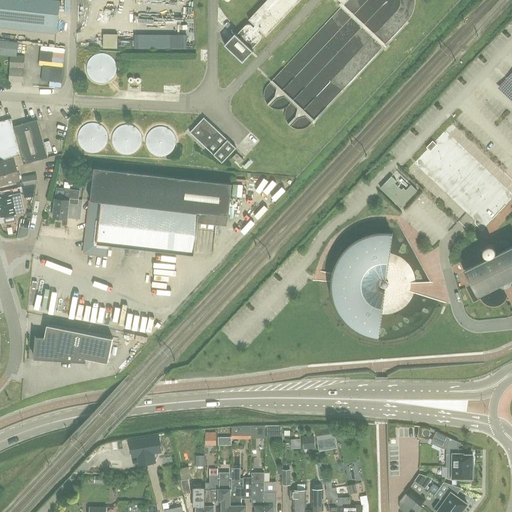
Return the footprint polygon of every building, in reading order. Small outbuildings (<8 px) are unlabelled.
[(0,0),(0,21),(56,28),(59,2),(45,0),(0,0)] [(301,0),(268,0),(250,19),(237,33),(254,50),(301,0)] [(193,1),(142,1),(143,17),(193,16),(193,1)] [(135,45),(188,44),(188,28),(135,29),(135,45)] [(103,44),(117,44),(117,29),(103,29),(103,44)] [(227,44),(244,61),(254,50),(237,33),(227,44)] [(0,54),(16,56),(18,43),(0,41),(0,54)] [(119,66),(119,63),(118,60),(117,57),(115,55),(113,54),(111,53),(108,52),(105,51),(100,52),(97,53),(95,55),(93,57),(91,60),(90,63),(90,65),(90,68),(91,70),(91,72),(93,75),(96,77),(98,79),(101,80),(103,80),(106,80),(109,80),(112,78),(115,76),(117,74),(118,72),(119,69),(119,66)] [(24,58),(10,57),(9,81),(23,81),(24,58)] [(511,69),(497,87),(511,100),(511,69)] [(190,132),(205,147),(222,163),(237,148),(204,118),(190,132)] [(24,164),(48,157),(37,120),(13,126),(11,119),(0,121),(0,156),(4,159),(21,155),(24,164)] [(110,137),(110,134),(109,131),(107,129),(105,126),(103,124),(100,123),(97,122),(94,122),(91,122),(89,123),(86,125),(84,127),(82,129),(80,132),(80,135),(80,137),(80,140),(81,142),(82,145),(84,147),(85,149),(88,151),(91,152),(94,152),(97,152),(100,151),(102,150),(105,148),(107,146),(108,144),(110,140),(110,137)] [(144,139),(144,136),(143,133),(141,131),(139,128),(136,126),(134,125),(131,124),(128,124),(125,125),(122,126),(120,127),(118,129),(116,131),(115,134),(114,136),(114,139),(114,141),(115,145),(116,147),(118,149),(120,151),(123,153),(125,154),(128,154),(131,154),(134,153),(137,152),(139,150),(141,148),(143,145),(144,142),(144,139)] [(179,141),(178,138),(178,135),(176,133),(175,130),(172,128),(170,127),(166,126),(164,126),(161,126),(158,127),(155,128),(153,130),(151,132),(150,134),(149,138),(148,141),(149,145),(150,148),(152,151),(155,153),(157,155),(159,155),(163,156),(166,156),(168,155),(171,154),(174,152),(176,149),(178,146),(178,144),(179,141)] [(426,147),(428,148),(414,163),(475,220),(474,223),(482,230),(486,226),(486,225),(511,197),(511,193),(445,130),(434,141),(433,140),(426,147)] [(382,166),(391,158),(386,152),(377,161),(382,166)] [(244,160),(236,153),(232,158),(239,165),(244,160)] [(0,183),(0,185),(19,179),(14,159),(2,162),(3,165),(0,165),(0,183)] [(109,243),(193,252),(198,210),(228,214),(232,182),(94,166),(84,252),(108,254),(109,243)] [(38,183),(37,175),(23,178),(24,186),(38,183)] [(283,192),(293,184),(289,179),(279,187),(283,192)] [(403,187),(401,188),(394,182),(389,188),(384,183),(380,187),(385,192),(386,191),(381,187),(384,184),(404,203),(400,206),(401,207),(417,190),(411,184),(406,189),(403,187)] [(25,195),(34,194),(35,185),(23,187),(25,195)] [(259,204),(269,194),(259,185),(250,196),(259,204)] [(56,197),(54,216),(68,217),(69,204),(78,205),(80,191),(77,191),(65,189),(57,188),(56,197)] [(276,188),(267,196),(272,201),(281,193),(276,188)] [(17,221),(15,215),(18,214),(18,212),(25,210),(21,193),(14,194),(0,197),(0,212),(1,218),(4,217),(5,223),(17,221)] [(244,212),(244,197),(235,197),(234,211),(244,212)] [(248,209),(238,218),(249,229),(258,221),(248,209)] [(19,228),(29,229),(30,221),(21,219),(19,228)] [(380,285),(382,287),(384,288),(387,287),(389,285),(389,283),(388,281),(385,279),(383,280),(381,281),(380,281),(383,279),(386,279),(386,278),(387,278),(392,233),(383,233),(374,234),(365,237),(357,241),(350,247),(343,253),(338,261),(335,270),(333,279),(332,288),(334,297),(337,306),(341,314),(347,321),(354,328),(361,332),(370,336),(379,338),(385,290),(385,289),(382,288),(380,285)] [(496,242),(493,245),(491,244),(488,244),(485,246),(484,248),(483,250),(479,251),(476,252),(473,255),(472,258),(472,262),(473,265),(464,270),(476,294),(511,276),(511,245),(511,246),(509,243),(506,241),(503,240),(499,241),(496,242)] [(164,272),(164,280),(178,280),(178,272),(164,272)] [(38,292),(35,307),(41,308),(44,293),(38,292)] [(118,324),(121,308),(107,305),(104,321),(118,324)] [(166,309),(156,319),(159,323),(169,313),(166,309)] [(67,360),(68,354),(108,363),(113,338),(47,325),(45,336),(36,336),(37,334),(35,334),(34,358),(67,360)] [(240,426),(232,426),(232,434),(240,434),(240,426)] [(316,430),(317,441),(318,440),(319,450),(337,447),(334,438),(332,428),(326,429),(316,430)] [(436,431),(431,443),(441,448),(442,446),(447,436),(436,431)] [(218,445),(218,432),(207,433),(207,445),(218,445)] [(130,441),(132,456),(161,451),(159,436),(130,441)] [(457,453),(457,449),(459,449),(459,442),(447,436),(442,446),(447,448),(447,453),(446,453),(446,466),(474,466),(474,460),(472,460),(472,454),(463,454),(463,453),(457,453)] [(303,438),(303,445),(314,444),(313,437),(303,438)] [(456,478),(472,478),(472,473),(473,473),(474,466),(446,466),(447,466),(447,478),(452,478),(456,478)] [(213,511),(214,505),(212,505),(212,489),(218,489),(218,478),(218,468),(210,468),(210,482),(205,482),(205,494),(205,511),(213,511)] [(218,478),(218,489),(218,499),(223,500),(223,505),(222,505),(222,511),(231,511),(231,494),(232,494),(232,490),(232,478),(218,478)] [(251,494),(252,481),(252,480),(243,480),(243,478),(232,478),(232,490),(232,494),(231,494),(231,511),(246,511),(246,505),(241,506),(241,498),(243,498),(243,497),(251,497),(251,494)] [(414,480),(425,488),(428,483),(416,478),(414,480)] [(188,479),(181,480),(184,494),(191,493),(188,479)] [(264,481),(252,481),(251,494),(256,494),(256,505),(255,505),(255,511),(264,511),(264,494),(264,481)] [(440,499),(458,511),(462,511),(465,509),(464,508),(467,503),(456,495),(461,487),(451,484),(440,499)] [(416,502),(420,505),(425,499),(420,494),(410,486),(405,493),(406,493),(416,502)] [(349,511),(349,505),(349,496),(336,496),(334,487),(325,488),(329,511),(349,511)] [(306,510),(305,511),(317,511),(317,510),(323,510),(323,488),(312,488),(312,510),(306,510)] [(289,489),(289,498),(293,498),(293,509),(295,509),(295,511),(305,511),(306,510),(306,489),(297,489),(289,489)] [(264,511),(276,511),(276,492),(264,492),(264,511)] [(408,511),(416,502),(406,493),(399,501),(399,508),(403,511),(408,511)] [(205,511),(205,494),(200,494),(200,505),(197,505),(196,511),(205,511)] [(458,511),(440,499),(433,508),(438,511),(458,511)]
